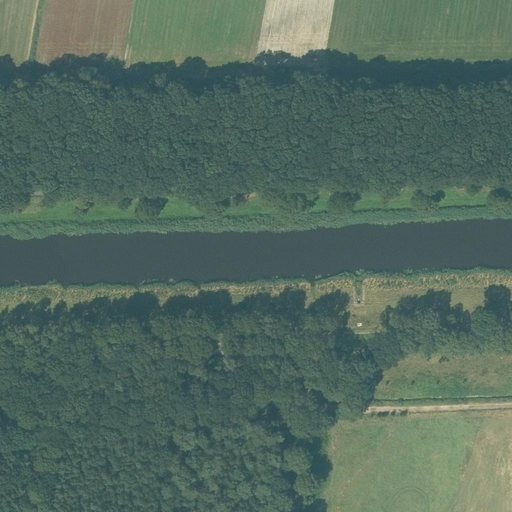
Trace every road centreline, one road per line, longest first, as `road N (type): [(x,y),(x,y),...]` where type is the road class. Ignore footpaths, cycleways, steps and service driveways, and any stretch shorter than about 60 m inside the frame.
road 1 (track): [(0,361),(310,354)]
road 2 (track): [(511,399),(307,404)]
road 3 (track): [(511,323),(312,330)]
